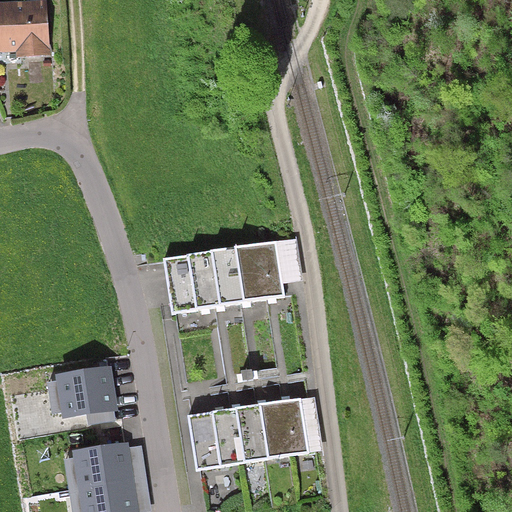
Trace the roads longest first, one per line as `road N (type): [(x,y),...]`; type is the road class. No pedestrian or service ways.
road 1 (residential): [(166,511),(132,303),(89,166),(67,136),(0,144)]
road 2 (residential): [(293,173),(342,511)]
road 3 (track): [(321,0),(281,95),(293,173)]
road 4 (track): [(67,136),(83,67),(77,0)]
